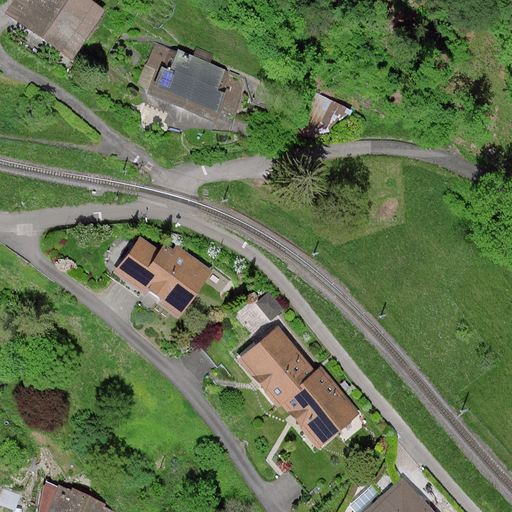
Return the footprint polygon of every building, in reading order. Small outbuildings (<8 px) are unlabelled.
[(109,9),(93,0),(17,0),(8,15),(77,59),(109,9)] [(251,79),(169,45),(149,94),(231,128),(251,79)] [(324,137),(333,97),(301,90),(292,130),(324,137)] [(147,233),(118,276),(188,323),(222,273),(175,241),(168,247),(147,233)] [(322,369),(282,324),(244,357),(323,448),(365,412),(325,366),(322,369)] [(438,511),(407,478),(369,511),(438,511)] [(114,511),(57,486),(44,511),(114,511)]
